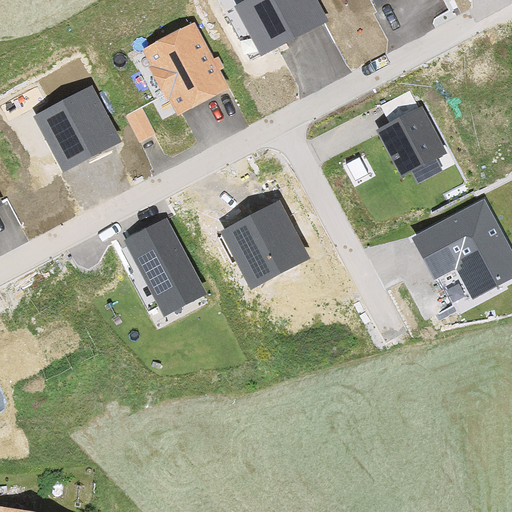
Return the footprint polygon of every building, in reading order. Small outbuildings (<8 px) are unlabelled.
[(318,0),(246,0),(235,6),(260,54),(329,19),(318,0)] [(194,23),(142,51),(177,116),(230,88),(194,23)] [(91,85),(33,115),(63,172),(121,142),(91,85)] [(449,155),(425,107),(380,131),(404,177),(449,155)] [(511,250),(484,199),(411,238),(434,281),(456,269),(472,298),(511,277),(511,250)] [(279,203),(221,234),(251,290),(309,259),(279,203)] [(208,300),(166,221),(121,245),(163,324),(208,300)]
